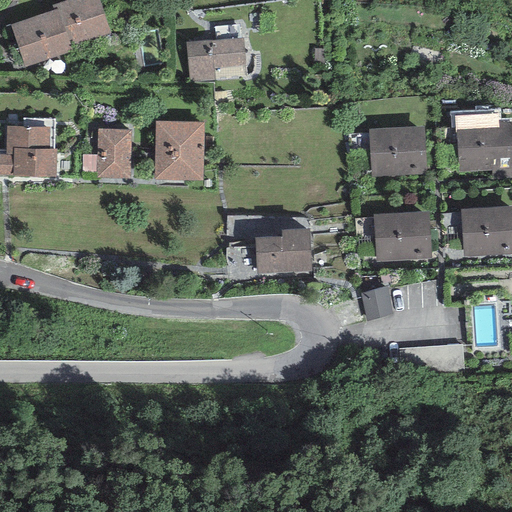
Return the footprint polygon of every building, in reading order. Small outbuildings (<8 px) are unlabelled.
[(99,0),(67,0),(52,5),(53,10),(58,8),(70,45),(110,32),(99,0)] [(72,52),(70,45),(58,8),(53,10),(10,24),(24,68),(72,52)] [(244,39),(186,42),(188,81),(215,80),(214,67),(245,66),(244,39)] [(498,115),(454,117),(455,132),(457,132),(458,172),(491,170),(492,179),(511,178),(511,131),(511,120),(499,120),(498,115)] [(203,122),(155,121),(154,179),(202,180),(203,122)] [(49,127),(6,126),(5,154),(0,154),(0,174),(12,175),(12,176),(55,177),(56,150),(49,150),(49,127)] [(424,126),(369,129),(371,178),(427,175),(424,126)] [(130,129),(97,129),(97,156),(96,174),(97,179),(129,179),(130,129)] [(96,174),(97,156),(82,155),(82,174),(96,174)] [(511,206),(460,210),(463,257),(511,254),(511,206)] [(429,212),(373,214),(375,262),(431,260),(429,212)] [(309,229),(281,230),(281,237),(254,238),(255,274),(311,272),(309,229)] [(387,286),(360,294),(366,322),(392,315),(387,286)] [(422,368),(467,365),(466,347),(421,350),(422,368)]
